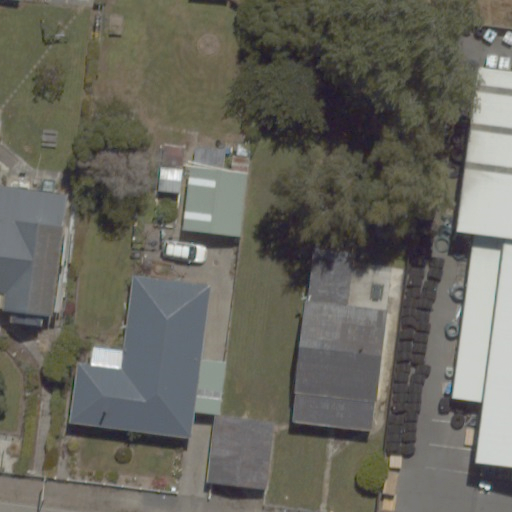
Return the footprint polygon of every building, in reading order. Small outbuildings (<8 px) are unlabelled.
[(23,0),(0,0),(0,10),(23,12),(23,0)] [(511,105),(472,100),(448,272),(504,279),(475,499),(511,503),(511,105)] [(241,233),(248,143),(188,138),(180,228),(241,233)] [(88,168),(0,158),(0,306),(75,313),(88,168)] [(368,246),(308,244),(290,418),(372,427),(386,299),(363,296),(368,246)] [(132,271),(124,342),(94,339),(91,362),(75,360),(69,414),(196,428),(198,411),(228,414),(235,355),(205,352),(214,278),(132,271)] [(270,429),(217,426),(214,480),(267,483),(270,429)]
